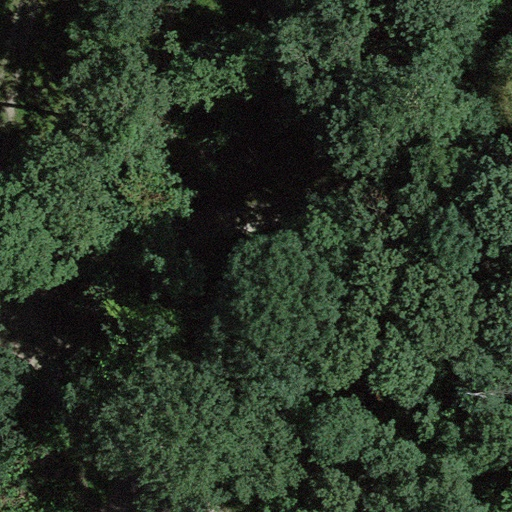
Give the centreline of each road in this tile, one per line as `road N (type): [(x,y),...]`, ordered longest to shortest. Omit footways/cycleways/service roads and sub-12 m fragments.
road 1 (track): [(0,283),(511,158)]
road 2 (track): [(204,511),(0,302)]
